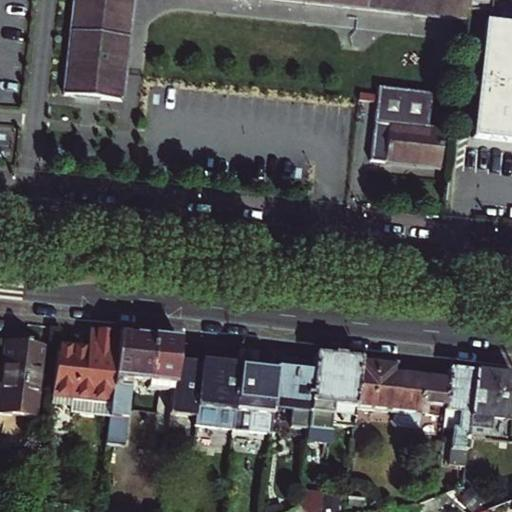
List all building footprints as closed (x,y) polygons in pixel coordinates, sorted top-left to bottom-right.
[(119,101),(130,0),(277,0),(464,21),(465,10),(466,0),(73,0),(63,95),(119,101)] [(493,0),(466,0),(465,10),(492,13),(493,0)] [(511,26),(487,24),(474,139),(511,143),(511,26)] [(438,169),(442,131),(426,129),(430,94),(376,88),(368,161),(438,169)] [(110,404),(118,335),(88,332),(86,352),(56,348),(51,398),(110,404)] [(179,341),(118,335),(110,404),(106,447),(125,449),(132,385),(149,386),(149,394),(173,395),(177,361),(179,341)] [(40,345),(7,342),(0,402),(0,424),(30,427),(40,345)] [(332,408),(337,358),(315,356),(313,375),(310,406),(332,408)] [(339,409),(354,410),(359,361),(337,358),(332,408),(330,428),(337,429),(339,409)] [(232,435),(238,368),(177,361),(173,395),(170,419),(196,422),(195,431),(232,435)] [(359,361),(354,410),(393,414),(397,421),(419,424),(422,401),(445,404),(448,380),(395,374),(396,365),(359,361)] [(269,439),(271,412),(276,371),(238,368),(232,435),(269,439)] [(276,371),(271,412),(308,416),(310,406),(313,375),(276,371)] [(464,467),(468,436),(474,374),(449,371),(448,380),(445,404),(444,418),(452,419),(447,466),(464,467)] [(511,378),(474,374),(468,436),(508,439),(511,391),(511,378)] [(289,431),(307,433),(308,416),(291,414),(289,431)] [(319,511),(321,504),(300,502),(299,510),(301,511),(319,511)]
